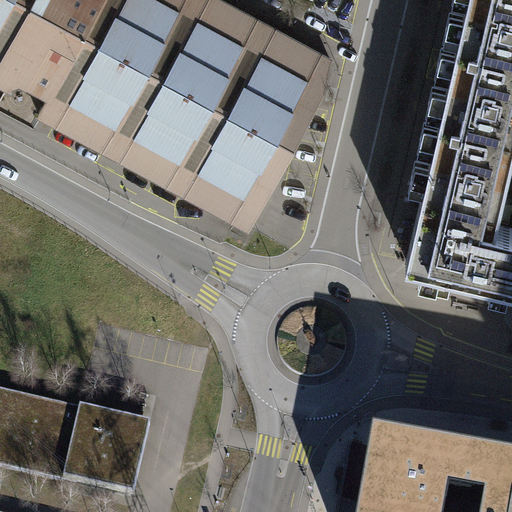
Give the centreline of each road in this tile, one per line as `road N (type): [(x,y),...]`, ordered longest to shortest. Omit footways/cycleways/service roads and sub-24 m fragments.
road 1 (unclassified): [(325,280),(390,0)]
road 2 (unclassified): [(282,286),(125,232)]
road 3 (unclassified): [(125,232),(248,336)]
road 4 (unclassified): [(355,389),(511,393)]
road 5 (unclassified): [(511,389),(374,329)]
road 6 (unclassified): [(125,232),(0,163)]
road 7 (unclassified): [(264,385),(272,446),(263,511)]
road 8 (unclassified): [(277,511),(329,403)]
